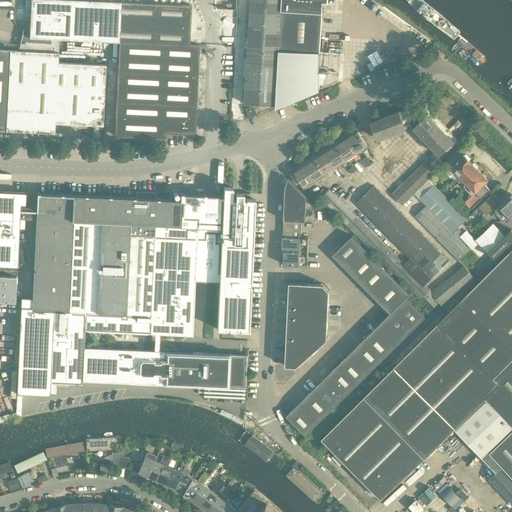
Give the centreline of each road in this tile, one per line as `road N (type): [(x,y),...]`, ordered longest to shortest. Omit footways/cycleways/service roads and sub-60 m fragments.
road 1 (unclassified): [(351,511),(262,408),(273,135)]
road 2 (unclassified): [(0,164),(172,164),(273,135)]
road 3 (residential): [(176,511),(128,489),(84,482),(0,505)]
road 4 (unclassified): [(273,135),(436,68)]
road 5 (unknown): [(372,511),(396,490),(453,469),(486,487),(489,511)]
